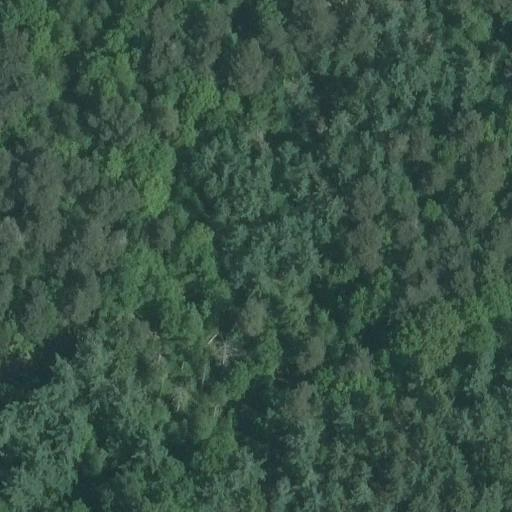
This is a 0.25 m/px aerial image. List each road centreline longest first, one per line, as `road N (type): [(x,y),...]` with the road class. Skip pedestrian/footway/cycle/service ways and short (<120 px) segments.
road 1 (track): [(479,344),(148,0)]
road 2 (track): [(479,344),(143,511)]
